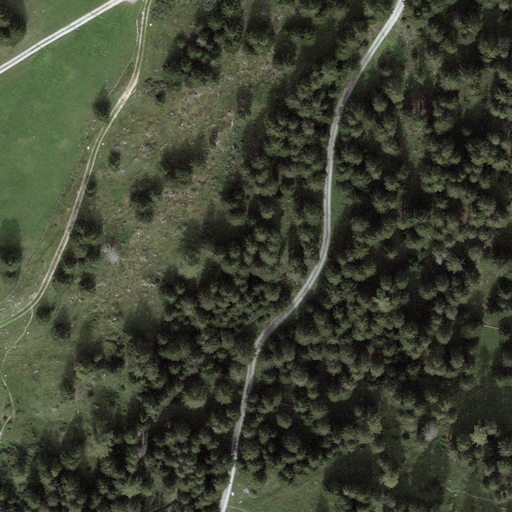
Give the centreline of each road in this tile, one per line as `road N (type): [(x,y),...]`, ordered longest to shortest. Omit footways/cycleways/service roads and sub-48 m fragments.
road 1 (track): [(220,511),(261,344),(306,291),(336,235),(323,148),(345,87),(400,0)]
road 2 (track): [(0,324),(30,304),(59,252),(104,128),(135,73),(148,0)]
road 3 (track): [(120,0),(0,74)]
